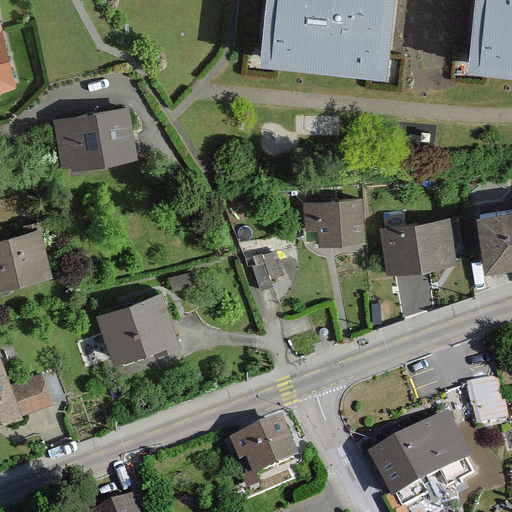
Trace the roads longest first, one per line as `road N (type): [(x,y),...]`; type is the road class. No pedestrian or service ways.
road 1 (tertiary): [(308,382),(0,499)]
road 2 (tertiary): [(511,307),(308,382)]
road 3 (residential): [(308,382),(372,511)]
